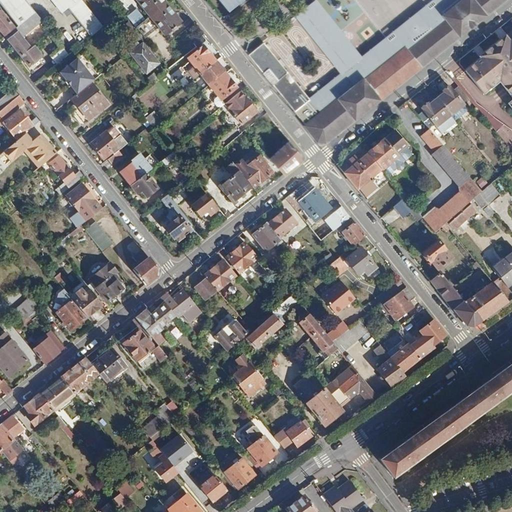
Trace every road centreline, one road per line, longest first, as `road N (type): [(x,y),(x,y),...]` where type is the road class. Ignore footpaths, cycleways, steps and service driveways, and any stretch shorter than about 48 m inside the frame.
road 1 (residential): [(0,55),(173,271)]
road 2 (residential): [(473,354),(317,158)]
road 3 (residential): [(511,3),(317,158)]
road 4 (residential): [(173,271),(0,410)]
road 5 (residential): [(317,158),(189,0)]
road 6 (residential): [(317,158),(173,271)]
road 7 (tertiary): [(348,443),(473,354)]
road 8 (tertiary): [(248,511),(348,443)]
